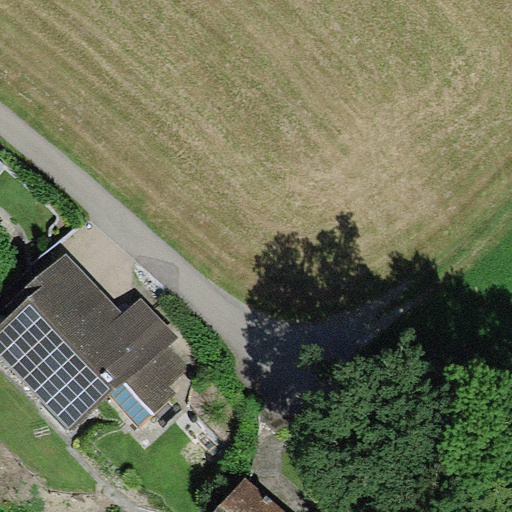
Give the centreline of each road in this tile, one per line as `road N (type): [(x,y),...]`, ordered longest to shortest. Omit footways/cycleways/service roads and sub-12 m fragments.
road 1 (residential): [(400,472),(286,363),(0,123)]
road 2 (track): [(286,363),(324,333),(428,285),(511,217)]
